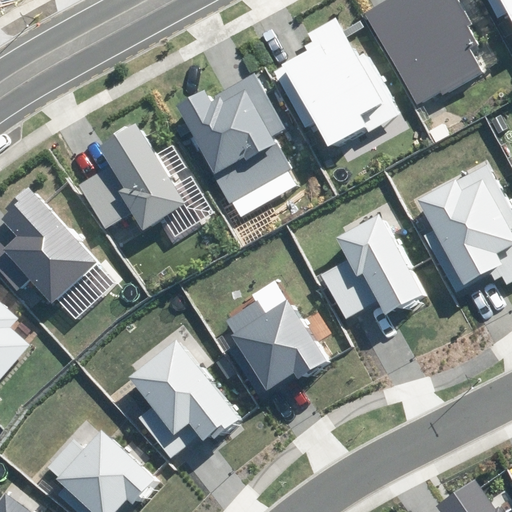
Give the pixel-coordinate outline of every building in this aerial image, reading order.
[(496,67),(460,0),(386,0),(369,9),(415,98),(445,83),(449,91),(496,67)] [(511,0),(496,0),(505,17),(511,12),(511,0)] [(363,56),(341,14),(312,29),(315,36),(305,42),(310,51),(280,67),(311,127),(325,120),(338,145),(401,112),(370,52),(363,56)] [(287,125),(260,72),(219,92),(216,86),(184,102),(242,213),(301,182),(275,131),(287,125)] [(192,205),(146,121),(106,143),(115,159),(83,176),(110,225),(141,208),(152,227),(192,205)] [(511,189),(493,157),(427,196),(443,223),(428,232),(463,290),(497,270),(511,281),(511,280),(511,189)] [(114,260),(42,177),(12,203),(17,209),(10,215),(18,225),(0,240),(0,259),(33,298),(44,289),(60,307),(114,260)] [(407,229),(396,205),(342,232),(353,254),(326,268),(349,314),(388,295),(396,312),(432,294),(401,232),(407,229)] [(24,314),(0,292),(0,380),(35,341),(15,324),(24,314)] [(276,308),(267,294),(230,316),(245,340),(235,347),(268,399),(337,356),(298,294),(276,308)] [(247,415),(185,335),(134,373),(158,404),(146,413),(177,454),(208,430),(215,439),(247,415)] [(96,445),(79,430),(50,464),(107,511),(126,511),(138,498),(144,503),(170,472),(114,424),(96,445)] [(509,511),(480,470),(437,499),(443,508),(437,511),(509,511)] [(47,511),(17,490),(1,511),(47,511)]
